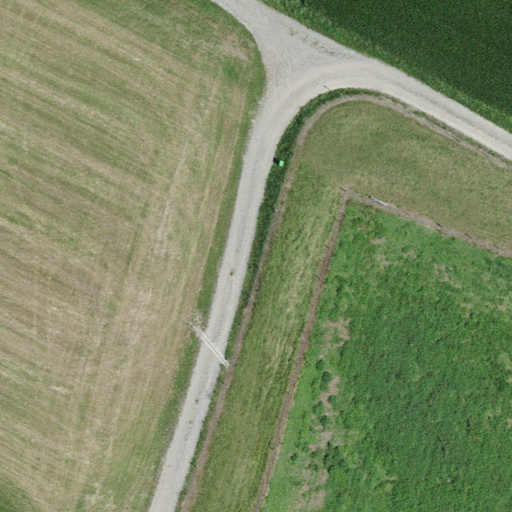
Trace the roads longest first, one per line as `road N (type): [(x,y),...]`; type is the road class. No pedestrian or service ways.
road 1 (track): [(156,511),(318,33)]
road 2 (track): [(318,33),(511,131)]
